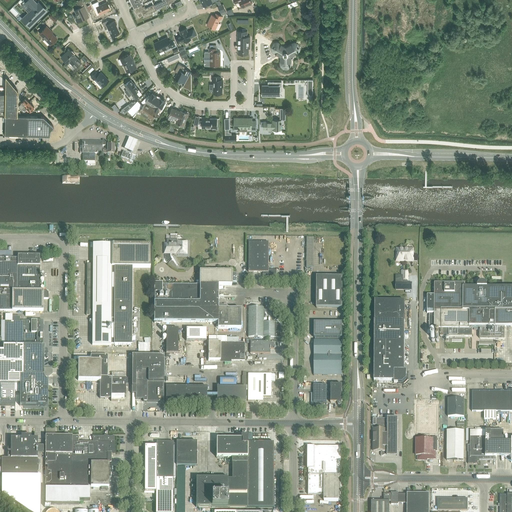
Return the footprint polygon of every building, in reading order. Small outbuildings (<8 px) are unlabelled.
[(39,16),(46,10),(40,4),(39,6),(33,0),(31,0),(27,4),(32,10),(29,14),(28,13),(22,18),(30,26),(35,20),(36,21),(39,17),(39,16)] [(129,0),(133,8),(143,4),(140,0),(129,0)] [(161,0),(162,1),(154,4),(156,9),(174,1),(173,0),(161,0)] [(110,9),(106,2),(99,5),(97,1),(92,4),(94,10),(97,8),(99,14),(110,9)] [(143,4),(133,8),(138,18),(156,9),(154,4),(145,9),(143,4)] [(76,14),(73,16),(76,22),(89,17),(84,6),(75,10),(76,14)] [(54,22),(57,18),(52,13),(48,17),(54,22)] [(215,16),(212,15),(207,25),(215,29),(220,19),(221,19),(222,16),(216,13),(215,16)] [(119,32),(116,25),(116,24),(115,21),(109,23),(108,20),(102,23),(105,29),(107,28),(111,36),(119,32)] [(39,33),(50,44),(56,38),(49,31),(50,30),(46,26),(39,33)] [(175,38),(178,43),(184,41),(184,42),(191,39),(190,38),(197,35),(194,29),(187,32),(186,29),(180,32),(181,35),(179,36),(175,38)] [(248,48),(249,48),(250,37),(247,36),(247,31),(237,31),(237,44),(235,44),(235,48),(238,48),(238,53),(248,54),(248,48)] [(171,48),(175,46),(172,39),(168,41),(167,37),(154,43),(158,52),(171,47),(171,48)] [(277,43),(275,44),(272,49),(273,50),(274,52),(279,55),(280,55),(281,54),(282,55),(283,55),(282,57),(281,58),(281,64),(282,66),(283,67),(283,68),(284,68),(285,68),(285,69),(286,69),(287,68),(288,68),(290,66),(290,65),(290,64),(290,58),(291,58),(292,57),(293,56),(292,55),(297,52),(298,52),(298,51),(299,51),(298,51),(299,48),(297,44),(295,44),(294,44),(293,44),(286,48),(285,48),(279,44),(277,43)] [(212,48),(210,48),(209,48),(209,52),(210,52),(210,65),(219,65),(219,59),(220,59),(220,52),(216,52),(216,48),(212,48)] [(81,62),(75,56),(69,49),(61,57),(67,64),(69,62),(75,68),(81,62)] [(182,59),(184,58),(185,61),(189,59),(185,50),(179,53),(182,59)] [(136,68),(133,61),(130,54),(121,59),(127,72),(136,68)] [(174,71),(177,73),(175,78),(184,83),(183,87),(191,91),(191,74),(190,74),(191,72),(185,69),(186,67),(178,63),(174,71)] [(104,76),(101,72),(98,75),(96,72),(91,77),(93,80),(94,79),(99,84),(97,86),(100,88),(101,87),(108,81),(103,76),(104,76)] [(5,86),(5,115),(17,116),(17,93),(17,91),(17,90),(17,91),(6,80),(6,77),(5,76),(5,81),(5,86)] [(222,84),(223,84),(223,80),(221,80),(221,76),(212,76),(212,81),(214,81),(214,84),(209,84),(209,92),(217,92),(217,93),(222,93),(222,84)] [(17,90),(6,77),(6,80),(17,91),(17,90)] [(130,80),(124,85),(127,89),(135,99),(139,96),(141,94),(138,90),(136,87),(134,83),(133,84),(130,80)] [(262,86),(262,95),(272,95),(279,95),(279,92),(279,86),(281,86),(281,82),(268,82),(268,86),(262,86)] [(143,99),(158,109),(162,103),(149,93),(143,99)] [(22,103),(18,107),(20,108),(19,108),(21,110),(22,110),(29,103),(29,102),(24,98),(20,102),(22,103)] [(141,111),(142,112),(140,113),(141,114),(147,118),(148,118),(149,116),(153,119),(158,111),(153,109),(144,103),(144,104),(141,102),(136,109),(140,112),(141,111)] [(29,103),(22,110),(24,112),(27,109),(29,111),(31,112),(33,112),(32,111),(35,108),(34,107),(30,103),(29,103)] [(124,114),(130,108),(128,105),(122,109),(122,110),(120,112),(124,114)] [(176,123),(183,126),(188,114),(181,111),(181,112),(172,109),(169,115),(178,119),(176,123)] [(17,116),(5,115),(5,116),(4,134),(27,135),(50,136),(50,131),(53,127),(43,117),(36,116),(17,116)] [(202,121),(199,121),(200,117),(195,116),(193,125),(198,126),(198,124),(202,124),(202,128),(217,128),(217,119),(210,119),(210,120),(206,120),(206,118),(202,118),(202,121)] [(251,130),(256,130),(256,121),(252,121),(252,118),(234,118),(234,128),(239,128),(239,130),(239,131),(247,131),(247,129),(251,129),(251,130)] [(272,130),(281,130),(281,120),(273,120),(273,122),(263,122),(263,127),(263,129),(272,129),(272,130)] [(137,141),(129,138),(124,149),(132,153),(137,141)] [(82,141),(82,150),(79,150),(79,153),(82,153),(102,154),(102,142),(82,141)] [(103,154),(107,154),(107,155),(110,155),(110,154),(114,154),(114,145),(107,145),(107,150),(103,150),(103,154)] [(129,161),(133,162),(135,156),(123,151),(121,157),(129,160),(129,161)] [(62,175),(62,185),(80,185),(89,185),(89,175),(62,175)] [(177,254),(186,254),(186,241),(181,241),(181,238),(170,238),(170,240),(167,240),(167,245),(164,245),(164,253),(170,253),(177,253),(177,254)] [(278,270),(268,270),(269,243),(249,242),(248,272),(262,272),(262,275),(268,275),(268,276),(262,276),(262,277),(278,277),(278,276),(277,276),(277,270),(278,270)] [(111,244),(93,244),(92,264),(87,264),(86,316),(92,316),(92,345),(110,345),(131,345),(132,268),(150,268),(150,245),(111,244)] [(404,249),(404,251),(397,251),(397,261),(397,260),(402,260),(402,261),(403,261),(404,261),(404,260),(405,260),(407,260),(407,261),(408,261),(413,261),(413,252),(411,252),(411,249),(404,249)] [(0,311),(43,311),(43,299),(48,299),(48,293),(46,291),(39,291),(39,256),(17,255),(17,258),(0,258),(0,311)] [(395,290),(411,290),(411,283),(408,283),(408,270),(401,270),(401,276),(395,276),(395,290)] [(225,306),(218,306),(218,286),(231,286),(231,272),(199,271),(199,285),(158,285),(158,283),(154,283),(154,323),(162,323),(162,322),(217,322),(217,329),(241,329),(241,310),(227,309),(225,306)] [(316,308),(342,308),(342,278),(317,278),(316,308)] [(465,284),(434,283),(434,295),(427,295),(427,313),(429,313),(429,328),(434,328),(434,329),(440,329),(440,336),(472,337),(472,329),(474,329),(474,331),(476,331),(477,331),(477,330),(478,329),(479,329),(479,337),(479,338),(480,339),(481,339),(504,339),(504,327),(511,327),(511,326),(511,287),(487,287),(487,286),(486,285),(486,284),(485,284),(478,284),(477,285),(477,286),(477,287),(465,287),(465,284)] [(404,301),(374,301),(374,318),(374,381),(394,381),(394,383),(402,383),(406,379),(406,371),(404,371),(404,301)] [(263,322),(263,323),(263,307),(248,307),(248,337),(263,337),(263,322)] [(0,384),(0,385),(0,386),(0,400),(15,400),(15,393),(19,393),(19,400),(19,406),(45,406),(47,406),(47,384),(47,383),(47,382),(47,381),(46,381),(46,380),(45,380),(44,379),(44,378),(43,378),(43,377),(43,376),(43,369),(43,367),(43,356),(46,356),(47,355),(47,352),(46,351),(43,351),(43,346),(43,321),(19,321),(19,317),(12,317),(12,321),(5,321),(5,346),(3,346),(3,351),(0,350),(0,384)] [(275,323),(263,323),(263,322),(263,337),(280,338),(280,327),(275,323)] [(342,376),(342,323),(315,323),(315,349),(314,353),(314,376),(342,376)] [(178,329),(166,329),(166,354),(178,354),(178,329)] [(186,341),(206,341),(206,329),(186,329),(186,341)] [(208,343),(208,361),(244,361),(244,343),(238,343),(238,338),(226,338),(226,337),(208,337),(208,343)] [(270,349),(274,349),(274,342),(270,342),(250,341),(250,353),(270,353),(270,349)] [(164,356),(132,356),(132,355),(81,355),(81,401),(116,401),(116,394),(135,394),(135,399),(143,399),(143,402),(163,402),(164,356)] [(271,374),(263,374),(248,374),(247,401),(262,401),(262,397),(270,397),(271,374)] [(313,385),(313,403),(313,408),(326,408),(326,394),(327,385),(313,385)] [(330,403),(337,403),(337,404),(338,405),(338,406),(340,406),(341,406),(341,405),(341,404),(341,403),(342,403),(342,385),(330,385),(330,403)] [(186,402),(186,387),(165,387),(165,402),(186,402)] [(206,387),(186,387),(186,402),(206,402),(206,387)] [(246,387),(217,387),(216,402),(245,402),(246,387)] [(484,412),(484,391),(472,391),(472,412),(484,412)] [(496,392),(484,391),(484,412),(484,420),(496,420),(496,412),(496,392)] [(496,392),(496,412),(508,412),(508,392),(496,392)] [(464,399),(448,399),(448,417),(464,417),(464,399)] [(437,432),(437,405),(416,405),(416,432),(437,432)] [(383,457),(387,455),(387,456),(397,456),(397,450),(397,419),(373,419),(373,425),(375,425),(375,429),(373,429),(373,451),(381,451),(381,455),(381,456),(382,457),(383,457)] [(468,464),(479,464),(479,460),(495,460),(495,457),(511,457),(511,463),(511,462),(511,438),(511,439),(511,442),(503,442),(503,429),(494,429),(494,431),(485,431),(485,428),(475,428),(475,431),(470,431),(470,437),(470,445),(467,445),(467,452),(468,452),(468,464)] [(446,461),(463,461),(464,431),(447,431),(446,461)] [(1,494),(29,511),(40,511),(40,475),(37,475),(37,438),(31,438),(31,436),(21,436),(21,438),(11,438),(11,454),(7,454),(7,458),(1,458),(0,458),(0,460),(1,460),(1,494)] [(90,501),(90,486),(90,487),(109,487),(109,463),(107,463),(107,454),(115,454),(115,441),(114,441),(114,436),(92,436),(92,442),(78,442),(78,436),(45,436),(45,504),(79,505),(79,501),(90,501)] [(224,437),(224,439),(216,439),(216,457),(232,457),(232,463),(233,463),(233,479),(196,478),(196,507),(273,507),(273,442),(247,442),(247,436),(241,436),(241,439),(230,439),(230,437),(224,437)] [(424,460),(424,459),(436,459),(436,451),(437,451),(437,437),(432,437),(432,439),(416,439),(416,455),(417,455),(417,460),(424,460)] [(144,447),(144,492),(155,492),(155,511),(172,511),(173,479),(173,442),(156,442),(156,446),(150,446),(150,445),(150,447),(144,447)] [(176,442),(176,466),(196,466),(196,442),(176,442)] [(308,446),(308,449),(308,495),(324,495),(324,501),(341,501),(341,477),(341,447),(314,447),(314,446),(308,446)] [(93,488),(93,497),(116,497),(116,488),(93,488)] [(407,504),(407,494),(402,494),(398,494),(398,493),(391,493),(391,494),(384,494),(384,501),(389,501),(391,501),(391,505),(398,505),(398,504),(402,504),(407,504)] [(407,494),(407,504),(406,511),(428,511),(429,494),(407,494)] [(511,511),(511,494),(499,494),(499,501),(499,511),(511,511)] [(437,510),(467,511),(467,499),(437,498),(437,510)] [(389,511),(390,500),(371,500),(371,511),(389,511)]
